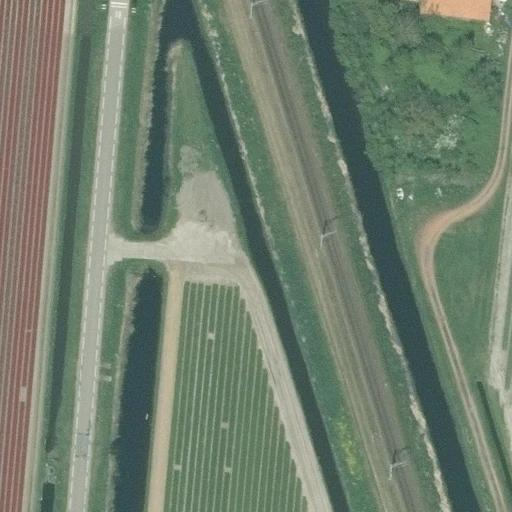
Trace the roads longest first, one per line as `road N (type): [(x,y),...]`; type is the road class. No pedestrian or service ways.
road 1 (track): [(236,0),(393,511)]
road 2 (track): [(68,0),(26,511)]
road 3 (unclassified): [(76,511),(118,0)]
